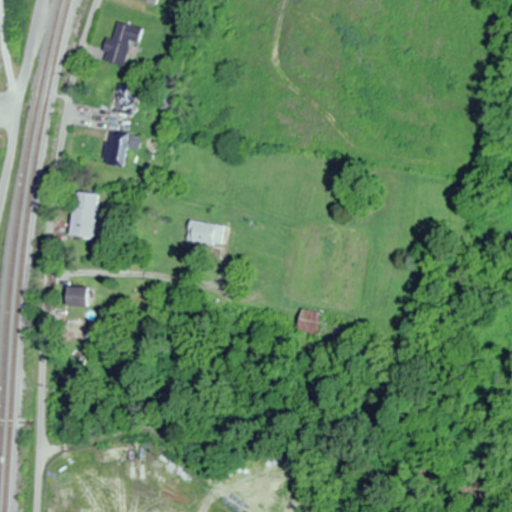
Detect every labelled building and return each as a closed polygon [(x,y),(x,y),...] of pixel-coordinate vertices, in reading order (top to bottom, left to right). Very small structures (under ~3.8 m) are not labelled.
[(121,67),(127,43),(136,45),(139,30),(110,22),(101,62),(121,67)] [(258,46),(221,39),(219,47),(256,53),(258,46)] [(140,138),(107,132),(102,165),(122,168),(125,148),(138,150),(140,138)] [(69,237),(93,240),(97,195),(73,193),(69,237)] [(188,245),(225,245),(225,224),(188,224),(188,245)] [(90,307),(90,288),(64,288),(64,307),(90,307)] [(324,335),(325,311),(299,309),(298,334),(324,335)]
